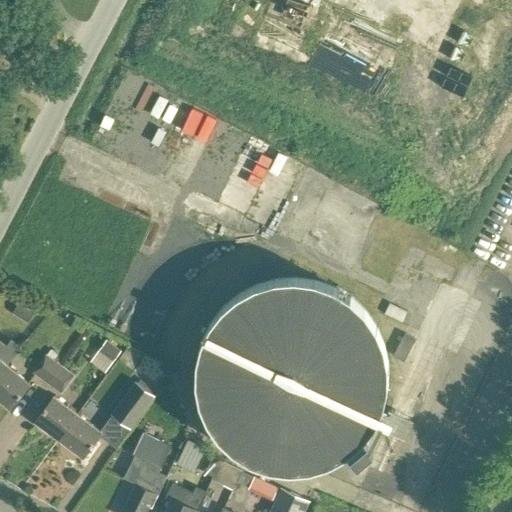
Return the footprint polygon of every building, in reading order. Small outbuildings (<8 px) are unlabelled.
[(244,458),(251,462),(262,466),(274,469),(285,471),(297,471),(309,469),(321,466),(332,462),(343,457),(353,449),(361,442),(368,434),(374,425),(379,417),(382,409),(385,397),(387,382),(388,369),(385,353),(381,340),(376,328),(369,318),(362,308),(352,299),(345,294),(333,287),(319,283),(307,280),(289,279),(275,280),(259,284),(243,292),(232,299),(219,312),(210,323),(204,335),(199,346),(196,361),(195,378),(197,393),(203,412),(209,424),(219,439),(233,452),(244,458)] [(27,323),(34,313),(18,303),(12,313),(27,323)] [(403,362),(415,339),(405,333),(393,356),(403,362)] [(0,341),(0,371),(6,364),(19,348),(10,340),(5,346),(0,341)] [(105,341),(97,352),(111,363),(119,352),(105,341)] [(32,371),(46,382),(58,364),(45,354),(32,371)] [(29,383),(6,364),(0,371),(0,399),(9,407),(29,383)] [(73,375),(58,364),(46,382),(60,392),(73,375)] [(136,381),(112,414),(130,427),(154,395),(136,381)] [(53,396),(35,421),(59,438),(77,413),(53,396)] [(101,431),(77,413),(59,438),(83,456),(101,431)] [(190,450),(197,437),(188,433),(182,446),(190,450)] [(143,434),(133,455),(161,468),(171,447),(143,434)] [(212,476),(220,460),(212,456),(208,464),(204,473),(212,476)] [(231,465),(220,460),(212,477),(211,479),(221,485),(231,465)] [(242,471),(231,465),(221,485),(232,490),(242,471)] [(135,483),(121,511),(145,511),(149,506),(151,507),(166,476),(156,471),(148,489),(135,483)] [(242,472),(236,482),(248,488),(253,478),(242,472)] [(161,511),(194,511),(206,490),(195,485),(191,494),(171,483),(165,496),(169,499),(161,511)] [(306,511),(311,503),(312,502),(283,487),(270,511),(306,511)] [(319,511),(321,508),(311,503),(306,511),(319,511)]
